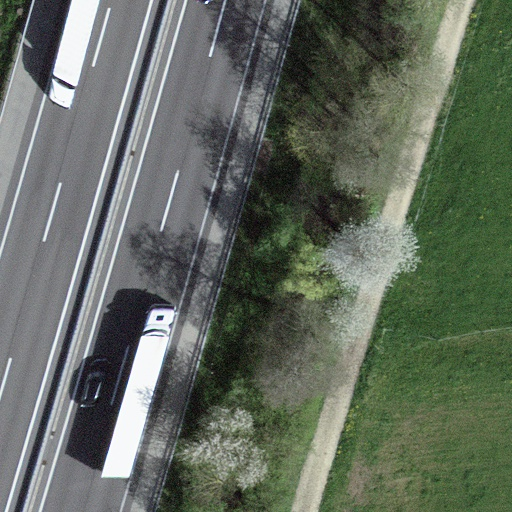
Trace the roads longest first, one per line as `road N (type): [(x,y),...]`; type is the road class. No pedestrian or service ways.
road 1 (track): [(460,0),(305,511)]
road 2 (motorway): [(79,511),(225,0)]
road 3 (motorway): [(111,0),(0,394)]
